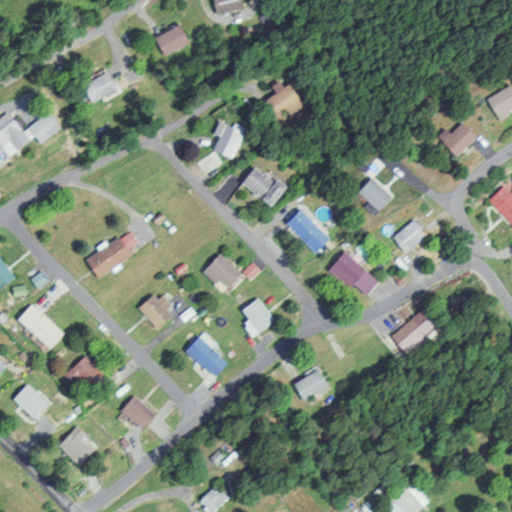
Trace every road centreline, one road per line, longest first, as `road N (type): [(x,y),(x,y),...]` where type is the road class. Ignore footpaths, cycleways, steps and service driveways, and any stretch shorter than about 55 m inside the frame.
road 1 (residential): [(82,511),(319,321),(462,259)]
road 2 (residential): [(202,414),(2,215)]
road 3 (residential): [(319,321),(151,139)]
road 4 (residential): [(511,304),(489,275),(462,259),(471,246),(458,203),(467,179),(511,147)]
road 5 (residential): [(0,216),(151,139)]
road 6 (residential): [(0,85),(137,0)]
